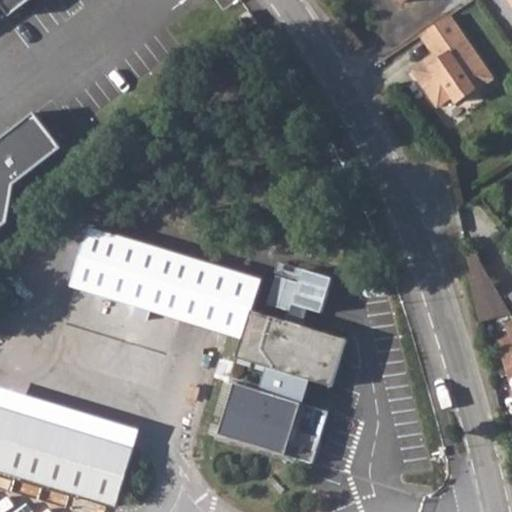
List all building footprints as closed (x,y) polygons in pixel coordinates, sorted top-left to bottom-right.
[(0,0),(0,9),(12,24),(42,0),(0,0)] [(464,35),(449,13),(422,31),(439,56),(433,60),(430,56),(414,67),(437,102),(452,92),(457,99),(492,75),(468,42),(466,43),(462,37),(464,35)] [(43,120),(0,152),(0,237),(11,229),(18,192),(69,153),(43,120)] [(243,338),(237,357),(271,367),(264,391),(237,382),(221,434),(314,463),(330,412),(301,402),(308,379),(331,387),(345,340),(252,310),(260,281),(149,246),(122,237),(88,227),(70,285),(243,338)] [(476,253),(467,256),(471,278),(469,279),(480,323),(511,313),(476,253)] [(511,336),(499,340),(511,379),(511,336)] [(0,407),(0,469),(117,506),(134,449),(0,407)]
